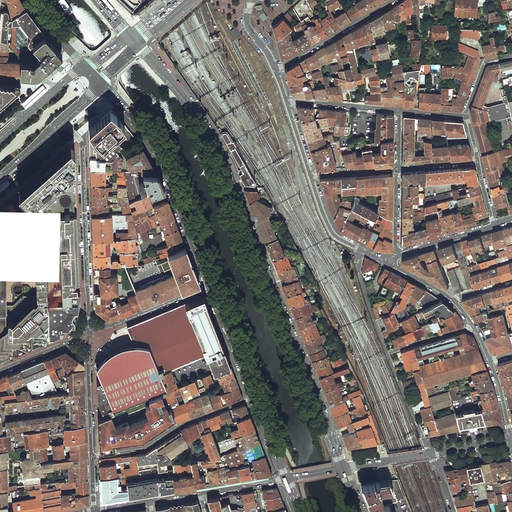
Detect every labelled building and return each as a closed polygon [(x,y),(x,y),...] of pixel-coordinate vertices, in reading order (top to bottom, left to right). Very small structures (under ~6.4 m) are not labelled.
[(20,0),(8,0),(12,17),(13,17),(26,10),(23,3),(20,0)] [(116,0),(131,14),(132,13),(140,4),(136,0),(116,0)] [(303,0),(301,3),(304,9),(311,5),(308,0),(303,0)] [(324,0),(325,0),(330,10),(337,6),(341,14),(338,15),(334,9),(330,11),(332,15),(339,27),(344,24),(350,20),(345,11),(339,0),(324,0)] [(354,2),(353,0),(351,0),(350,1),(353,7),(345,11),(350,20),(355,17),(361,14),(354,2)] [(372,8),(367,0),(358,0),(354,2),(361,14),(366,11),(372,8)] [(405,15),(406,22),(408,22),(408,18),(409,18),(408,12),(412,11),(411,0),(404,0),(405,15)] [(411,0),(412,11),(412,12),(419,12),(419,6),(419,1),(419,0),(411,0)] [(476,0),(454,0),(454,13),(476,14),(476,0)] [(511,0),(500,0),(501,3),(505,2),(506,9),(511,7),(511,0)] [(0,19),(0,41),(8,41),(10,41),(12,17),(10,18),(8,6),(2,3),(0,19)] [(392,7),(394,23),(401,22),(400,15),(398,3),(395,5),(392,7)] [(301,22),(307,18),(299,5),(292,9),(301,22)] [(381,14),(384,28),(393,26),(394,31),(396,31),(394,23),(392,7),(386,11),(381,14)] [(30,43),(31,45),(45,35),(26,10),(13,17),(14,23),(18,24),(18,23),(20,23),(21,22),(32,37),(31,39),(31,40),(30,41),(30,43)] [(488,21),(502,18),(502,17),(498,17),(498,16),(494,16),(493,11),(491,12),(488,12),(488,21)] [(370,20),(373,34),(383,32),(383,33),(385,33),(384,28),(381,14),(376,17),(370,20)] [(339,27),(332,15),(326,18),(333,31),(336,29),(339,27)] [(318,18),(317,17),(314,19),(317,23),(313,25),(320,38),(323,36),(326,34),(318,18)] [(333,31),(326,18),(322,21),(320,17),(318,18),(326,34),(329,33),(333,31)] [(290,30),(282,19),(279,22),(276,24),(273,27),(274,34),(276,41),(286,33),(290,30)] [(365,23),(368,41),(373,40),(371,34),(373,34),(370,20),(368,22),(365,23)] [(300,22),(293,28),(295,31),(300,28),(302,31),(304,30),(300,22)] [(354,44),(355,48),(358,48),(357,45),(366,43),(367,45),(369,45),(368,41),(365,23),(358,27),(351,31),(354,44)] [(305,33),(311,44),(315,41),(320,38),(313,25),(304,30),(305,33)] [(446,26),(432,25),(432,38),(446,38),(446,26)] [(460,29),(460,35),(479,39),(478,29),(460,29)] [(478,29),(479,39),(493,36),(492,30),(478,29)] [(342,37),(345,46),(354,44),(351,31),(347,34),(342,37)] [(305,47),(311,44),(305,33),(292,41),(286,33),(276,41),(278,49),(280,57),(282,61),(305,47)] [(54,44),(45,35),(31,45),(30,46),(34,52),(28,56),(21,59),(21,62),(20,74),(34,75),(37,75),(39,74),(41,72),(57,59),(62,54),(54,44)] [(335,41),(339,54),(346,52),(346,50),(345,46),(342,37),(338,39),(335,41)] [(413,40),(410,55),(419,56),(421,40),(413,40)] [(324,47),(329,61),(332,60),(331,56),(336,55),(336,58),(338,57),(339,61),(338,61),(339,63),(330,66),(332,71),(338,69),(343,67),(339,54),(335,41),(329,44),(324,47)] [(389,56),(386,42),(385,42),(385,43),(376,45),(377,48),(379,58),(389,56)] [(496,47),(495,42),(481,45),(483,59),(490,57),(497,56),(497,53),(496,47)] [(465,53),(480,60),(479,51),(458,43),(458,44),(457,50),(465,53)] [(320,50),(315,53),(319,64),(329,61),(324,47),(320,50)] [(372,59),(379,58),(377,48),(370,49),(372,59)] [(360,76),(359,72),(356,72),(351,49),(346,50),(346,52),(348,56),(350,66),(351,68),(354,77),(360,76)] [(369,51),(362,53),(363,59),(371,58),(369,51)] [(319,64),(315,53),(310,56),(304,59),(310,71),(312,75),(313,78),(317,77),(320,76),(322,75),(319,64)] [(460,78),(473,80),(480,60),(465,53),(460,78)] [(302,61),(299,62),(305,73),(310,71),(304,59),(302,61)] [(9,62),(0,60),(0,71),(8,72),(9,62)] [(254,63),(257,69),(262,67),(259,60),(254,63)] [(499,63),(501,70),(511,68),(511,60),(510,61),(499,63)] [(21,62),(9,61),(9,62),(8,72),(20,74),(21,62)] [(301,82),(303,81),(302,79),(301,80),(299,74),(305,73),(299,62),(285,70),(286,76),(287,81),(289,85),(301,82)] [(472,118),(473,124),(485,121),(482,110),(488,110),(489,113),(510,108),(508,102),(506,91),(505,90),(502,91),(503,94),(504,94),(505,97),(503,97),(504,103),(488,107),(483,107),(496,71),(501,70),(499,63),(489,66),(487,67),(486,68),(478,90),(470,111),(472,118)] [(403,70),(402,64),(391,66),(392,76),(394,83),(405,81),(403,70)] [(441,64),(424,64),(425,73),(434,73),(434,90),(435,92),(419,92),(418,108),(440,110),(440,88),(441,64)] [(343,67),(338,69),(339,75),(338,76),(340,88),(355,86),(355,85),(354,80),(346,80),(343,69),(343,67)] [(370,74),(375,73),(374,67),(359,70),(359,72),(360,76),(363,76),(370,74)] [(455,74),(455,67),(442,67),(442,78),(448,78),(449,77),(452,77),(452,74),(455,74)] [(346,80),(354,80),(354,77),(351,68),(343,69),(346,80)] [(409,107),(413,107),(414,81),(419,81),(419,69),(413,69),(403,70),(405,81),(404,106),(409,107)] [(375,73),(370,74),(373,95),(381,95),(380,88),(378,72),(375,73)] [(333,76),(332,76),(333,78),(334,78),(336,85),(329,85),(326,75),(322,75),(324,84),(324,86),(327,99),(335,100),(342,101),(340,88),(338,76),(333,76)] [(354,80),(355,85),(358,84),(358,87),(365,85),(363,76),(360,76),(354,77),(354,80)] [(394,83),(392,76),(385,77),(386,87),(380,88),(381,95),(382,104),(393,105),(404,106),(405,81),(394,83)] [(471,85),(473,80),(460,78),(458,93),(453,94),(453,88),(440,88),(440,110),(450,111),(460,112),(462,111),(471,85)] [(327,99),(324,86),(314,88),(311,79),(308,80),(309,83),(315,98),(321,99),(327,99)] [(0,82),(0,108),(7,102),(15,96),(20,91),(20,85),(15,85),(11,84),(5,84),(1,83),(0,82)] [(315,98),(309,83),(308,83),(308,84),(303,86),(301,82),(289,85),(290,88),(291,91),(303,87),(306,98),(311,98),(315,98)] [(46,89),(43,85),(22,103),(26,108),(46,89)] [(306,98),(303,87),(291,91),(292,94),(292,96),(293,96),(299,97),(306,98)] [(382,104),(381,95),(373,95),(368,95),(366,97),(366,103),(370,103),(382,104)] [(315,110),(314,110),(315,108),(311,108),(297,107),(296,107),(298,115),(301,122),(314,118),(318,117),(325,116),(326,109),(316,109),(316,110),(318,111),(318,112),(319,113),(319,115),(313,117),(313,113),(315,113),(315,110)] [(489,113),(490,120),(507,116),(511,115),(511,112),(510,108),(489,113)] [(119,118),(112,109),(110,111),(100,119),(89,129),(90,150),(90,158),(96,158),(96,159),(100,159),(100,161),(105,161),(106,160),(113,161),(113,160),(119,155),(117,152),(136,138),(119,118)] [(325,116),(327,121),(335,121),(336,110),(331,110),(326,109),(325,116)] [(335,130),(334,133),(347,133),(349,132),(350,126),(348,126),(345,126),(345,121),(346,111),(341,111),(336,110),(335,121),(335,130)] [(393,115),(377,114),(376,141),(393,139),(393,127),(393,115)] [(318,122),(315,123),(314,118),(301,122),(302,126),(303,130),(327,124),(327,121),(325,116),(318,117),(320,123),(318,123),(318,122)] [(403,132),(414,132),(414,129),(414,125),(417,125),(417,118),(403,117),(403,124),(403,132)] [(424,119),(417,118),(417,125),(417,129),(417,133),(417,141),(424,141),(431,142),(431,119),(424,119)] [(433,141),(433,131),(445,131),(444,120),(437,120),(431,119),(431,142),(433,141)] [(446,134),(446,137),(466,136),(462,122),(453,121),(444,120),(445,131),(446,134)] [(481,153),(493,150),(485,121),(473,124),(477,138),(481,153)] [(326,135),(327,135),(326,133),(321,135),(319,129),(323,128),(324,130),(329,129),(327,124),(303,130),(305,136),(307,142),(321,137),(326,135)] [(403,140),(403,147),(414,147),(414,132),(403,132),(403,140)] [(241,172),(238,174),(244,189),(254,190),(256,189),(256,187),(256,186),(244,164),(231,142),(227,135),(225,134),(223,135),(222,137),(222,138),(226,145),(238,167),(241,172)] [(310,150),(324,146),(321,137),(307,142),(308,146),(310,150)] [(393,161),(393,150),(393,139),(376,141),(369,142),(370,147),(374,165),(378,165),(391,164),(393,161)] [(423,161),(432,161),(431,145),(431,142),(424,141),(425,153),(422,154),(422,155),(414,155),(414,162),(423,161)] [(328,169),(337,168),(337,166),(336,166),(329,144),(324,146),(310,150),(313,160),(316,170),(328,169)] [(447,146),(449,159),(454,159),(464,158),(470,158),(471,156),(468,144),(447,146)] [(441,160),(449,159),(447,146),(447,145),(433,146),(433,145),(431,145),(432,161),(441,160)] [(511,145),(497,149),(500,160),(511,157),(511,145)] [(374,165),(370,147),(361,148),(362,151),(363,154),(365,166),(369,166),(374,165)] [(402,163),(414,162),(414,155),(414,147),(403,147),(403,155),(402,163)] [(150,161),(143,148),(126,157),(127,164),(129,167),(137,168),(138,172),(143,173),(156,174),(150,161)] [(485,169),(497,166),(493,150),(481,153),(483,161),(485,169)] [(365,166),(363,154),(356,155),(356,152),(355,152),(354,152),(354,151),(352,151),(352,152),(355,167),(360,166),(365,166)] [(7,275),(1,270),(0,271),(0,359),(48,340),(47,303),(46,265),(49,265),(49,255),(45,255),(44,217),(34,207),(38,202),(51,216),(55,216),(59,212),(65,212),(65,215),(75,214),(75,212),(74,206),(74,202),(76,200),(75,180),(73,179),(73,169),(72,154),(70,152),(21,195),(14,201),(11,198),(0,207),(0,233),(2,232),(26,258),(25,276),(36,277),(36,298),(6,322),(7,275)] [(355,167),(352,152),(342,154),(345,168),(350,167),(355,167)] [(112,171),(121,171),(121,165),(123,165),(123,159),(119,155),(113,160),(113,161),(112,171)] [(112,171),(113,161),(106,160),(105,161),(100,161),(100,159),(96,159),(96,158),(90,158),(90,163),(91,170),(112,171)] [(488,181),(499,178),(500,178),(497,166),(485,169),(487,175),(488,181)] [(467,168),(462,168),(463,182),(464,181),(465,180),(466,180),(467,180),(468,183),(467,183),(467,187),(479,184),(475,169),(472,167),(467,168)] [(425,171),(425,183),(436,182),(436,183),(456,182),(456,190),(457,189),(464,188),(463,182),(462,168),(456,169),(439,170),(425,171)] [(91,177),(91,185),(108,185),(108,182),(105,182),(106,173),(117,174),(117,186),(126,186),(123,172),(121,171),(112,171),(91,170),(91,177)] [(402,173),(402,184),(408,184),(408,181),(411,181),(414,182),(415,182),(417,181),(420,181),(419,184),(425,184),(425,183),(425,171),(414,172),(402,173)] [(128,202),(135,200),(130,172),(123,172),(126,186),(127,194),(128,202)] [(156,174),(143,173),(146,181),(139,183),(141,190),(141,189),(144,196),(148,195),(151,194),(163,189),(160,182),(156,174)] [(365,176),(356,176),(354,192),(360,191),(361,193),(363,193),(363,191),(373,191),(373,192),(376,192),(376,190),(381,190),(381,195),(379,195),(379,204),(378,204),(378,206),(379,206),(379,207),(378,207),(378,209),(379,209),(379,214),(392,219),(392,212),(392,198),(393,176),(390,174),(365,176)] [(344,193),(354,192),(356,176),(348,177),(340,178),(341,193),(342,199),(344,199),(344,193)] [(324,192),(337,197),(337,193),(341,193),(340,178),(321,179),(320,180),(322,186),(324,192)] [(499,186),(501,185),(500,180),(499,178),(488,181),(489,185),(490,188),(498,186),(499,186)] [(503,191),(503,193),(507,192),(511,190),(511,182),(504,185),(502,179),(500,180),(501,185),(502,187),(503,191)] [(402,189),(402,194),(418,195),(420,195),(425,195),(425,193),(420,193),(420,192),(418,192),(418,184),(408,184),(402,184),(402,189)] [(467,187),(465,187),(467,196),(469,195),(481,192),(480,188),(479,184),(467,187)] [(91,193),(107,194),(107,189),(113,189),(113,188),(116,188),(116,186),(108,185),(91,185),(91,189),(91,193)] [(126,186),(117,186),(116,194),(127,194),(126,186)] [(492,196),(503,193),(503,191),(500,191),(500,192),(498,186),(490,188),(491,192),(492,196)] [(163,189),(151,194),(154,200),(166,195),(165,193),(163,189)] [(254,190),(244,189),(247,198),(251,207),(255,199),(259,197),(256,190),(254,190)] [(457,199),(461,197),(460,196),(459,196),(457,189),(456,190),(452,191),(453,192),(455,199),(457,199)] [(337,197),(324,192),(326,200),(329,209),(333,219),(341,206),(342,204),(340,198),(337,197)] [(455,199),(453,192),(425,199),(425,205),(425,207),(438,203),(448,201),(451,200),(453,200),(455,199)] [(473,211),(485,208),(483,200),(481,192),(469,195),(470,201),(474,200),(476,206),(472,207),(473,210),(473,211)] [(92,203),(112,203),(112,202),(107,202),(107,197),(112,197),(112,194),(107,194),(91,193),(92,198),(92,203)] [(494,202),(495,208),(507,205),(506,205),(505,201),(499,202),(499,199),(500,199),(499,198),(504,197),(503,193),(492,196),(494,202)] [(127,194),(116,194),(116,204),(122,204),(129,204),(128,202),(127,194)] [(402,202),(402,209),(413,209),(418,209),(418,195),(402,194),(402,202)] [(129,204),(129,206),(134,204),(135,209),(131,211),(131,213),(151,207),(148,195),(144,196),(135,200),(128,202),(129,204)] [(457,199),(458,206),(471,203),(470,201),(469,195),(467,196),(461,197),(457,199)] [(255,199),(251,207),(254,214),(257,221),(268,216),(274,220),(279,218),(278,216),(274,218),(271,216),(267,215),(270,210),(271,211),(272,209),(271,209),(272,208),(255,199)] [(131,213),(136,231),(144,228),(153,225),(161,223),(174,218),(170,207),(168,201),(151,207),(131,213)] [(438,203),(439,210),(446,208),(447,210),(450,209),(450,208),(448,201),(438,203)] [(92,214),(110,214),(110,212),(107,212),(107,206),(112,206),(112,203),(92,203),(92,209),(92,214)] [(376,220),(379,214),(376,213),(376,214),(373,213),(372,211),(353,203),(351,208),(368,217),(376,220)] [(425,209),(426,213),(439,210),(438,203),(425,207),(425,209)] [(129,206),(129,204),(122,204),(122,213),(126,213),(131,213),(131,211),(130,208),(129,207),(129,206)] [(336,224),(339,230),(345,219),(346,216),(350,208),(341,206),(333,219),(336,224)] [(350,208),(346,216),(351,219),(353,215),(363,220),(359,227),(348,221),(348,220),(347,219),(346,220),(345,219),(339,230),(347,234),(356,238),(368,217),(351,208),(350,208)] [(474,214),(475,218),(487,215),(485,208),(473,211),(473,212),(474,214)] [(402,213),(402,217),(414,217),(426,217),(426,216),(426,213),(425,209),(423,209),(418,209),(418,211),(422,211),(422,214),(413,214),(413,209),(402,209),(402,213)] [(460,229),(464,228),(461,214),(459,209),(458,210),(458,211),(457,211),(458,214),(453,215),(453,213),(451,213),(456,230),(460,229)] [(448,232),(456,230),(451,213),(442,216),(440,212),(439,212),(439,213),(439,216),(440,218),(441,234),(448,232)] [(131,213),(126,213),(126,219),(128,219),(129,232),(129,238),(136,237),(137,237),(136,231),(131,213)] [(65,215),(59,215),(59,219),(53,226),(60,233),(62,293),(78,292),(77,287),(76,287),(67,288),(67,283),(76,283),(77,283),(75,214),(65,215)] [(93,239),(112,238),(112,214),(110,214),(92,214),(92,226),(93,239)] [(392,223),(392,219),(379,214),(376,220),(378,221),(382,222),(392,227),(392,223)] [(470,226),(477,224),(475,218),(474,214),(465,217),(464,214),(461,214),(464,228),(470,226)] [(265,242),(276,238),(268,216),(257,221),(261,231),(265,242)] [(371,232),(372,231),(364,227),(365,224),(366,224),(368,221),(372,223),(373,224),(370,229),(372,230),(373,229),(375,226),(378,221),(376,220),(368,217),(356,238),(360,241),(365,243),(371,232)] [(402,225),(402,234),(408,231),(408,228),(414,228),(414,222),(414,217),(402,217),(402,225)] [(162,224),(164,232),(165,233),(178,229),(176,223),(174,218),(161,223),(162,224)] [(435,236),(441,234),(440,218),(426,222),(427,227),(428,238),(435,236)] [(392,227),(382,222),(379,228),(380,229),(382,229),(391,233),(392,230),(392,227)] [(503,229),(506,242),(511,240),(511,225),(510,227),(503,229)] [(428,238),(427,227),(416,230),(416,228),(414,228),(414,230),(415,242),(422,240),(428,238)] [(144,228),(136,231),(137,237),(139,243),(147,240),(144,228)] [(178,229),(165,233),(169,245),(171,244),(182,239),(180,234),(178,229)] [(391,233),(382,229),(379,235),(383,237),(391,240),(391,237),(391,233)] [(497,247),(498,248),(499,248),(499,246),(507,244),(506,242),(503,229),(498,230),(494,232),(497,247)] [(408,244),(415,242),(414,230),(408,231),(402,234),(401,246),(408,244)] [(371,232),(365,243),(369,245),(372,247),(378,237),(379,235),(371,232)] [(481,235),(486,251),(488,250),(486,246),(493,244),(494,248),(497,247),(494,232),(487,234),(481,235)] [(468,239),(475,257),(478,256),(475,249),(481,247),(483,252),(486,251),(481,235),(474,237),(468,239)] [(137,239),(136,237),(129,238),(116,238),(112,238),(93,239),(94,256),(94,265),(124,264),(138,263),(137,253),(138,253),(138,251),(137,251),(137,244),(136,244),(136,239),(137,239)] [(272,259),(286,254),(285,253),(283,253),(277,240),(279,239),(279,237),(278,237),(276,238),(265,242),(269,251),(272,259)] [(391,240),(383,237),(382,239),(378,237),(372,247),(382,248),(391,250),(391,240)] [(470,265),(478,263),(475,257),(468,239),(464,240),(461,242),(466,255),(471,253),(473,258),(468,259),(470,265)] [(468,265),(470,265),(468,259),(466,255),(461,242),(457,243),(453,244),(458,258),(460,262),(462,267),(468,265)] [(169,245),(159,248),(162,256),(169,253),(173,252),(171,244),(169,245)] [(438,248),(445,266),(446,266),(446,263),(458,258),(453,244),(445,246),(438,248)] [(177,272),(135,289),(143,307),(149,304),(199,284),(192,265),(185,247),(173,252),(169,253),(177,272)] [(427,260),(428,261),(437,258),(434,250),(419,254),(423,261),(427,260)] [(291,267),(297,265),(296,261),(292,262),(293,264),(290,265),(286,254),(272,259),(274,265),(277,271),(291,267)] [(403,259),(402,263),(408,266),(425,276),(447,288),(449,287),(437,258),(428,261),(431,268),(428,269),(423,261),(419,254),(403,259)] [(362,272),(363,276),(366,275),(367,272),(367,271),(373,269),(375,271),(378,264),(372,261),(365,257),(362,272)] [(498,280),(502,279),(499,266),(497,261),(496,258),(491,259),(488,260),(487,260),(489,264),(494,262),(496,267),(490,269),(493,282),(498,280)] [(468,265),(470,273),(472,273),(472,271),(482,268),(480,262),(478,263),(470,265),(468,265)] [(508,277),(511,276),(511,267),(511,263),(499,266),(502,279),(508,277)] [(124,264),(94,265),(94,273),(99,273),(99,279),(101,279),(101,286),(100,286),(100,291),(95,291),(95,300),(115,299),(129,299),(133,310),(138,309),(143,307),(135,289),(124,264)] [(462,267),(461,267),(468,289),(474,287),(471,275),(470,273),(468,265),(462,267)] [(282,283),(296,279),(291,267),(277,271),(279,278),(282,283)] [(400,292),(407,280),(384,268),(379,278),(378,281),(400,292)] [(455,293),(462,291),(454,269),(452,270),(447,271),(455,293)] [(490,283),(493,282),(490,269),(483,271),(487,284),(490,283)] [(480,286),(487,284),(483,271),(471,275),(474,287),(480,286)] [(286,295),(310,287),(309,284),(303,286),(303,287),(300,288),(296,279),(282,283),(284,290),(286,295)] [(395,302),(389,313),(393,311),(397,309),(403,306),(408,297),(415,284),(411,282),(407,280),(400,292),(403,294),(402,296),(401,295),(400,297),(402,298),(399,301),(396,300),(395,302)] [(365,283),(368,295),(374,293),(370,281),(365,283)] [(415,284),(408,297),(415,300),(426,290),(420,287),(415,284)] [(311,289),(310,287),(286,295),(288,301),(290,306),(309,300),(315,298),(313,294),(303,298),(302,294),(305,293),(304,291),(306,290),(307,291),(311,289)] [(496,304),(497,308),(501,307),(503,306),(501,300),(503,299),(505,305),(506,305),(509,304),(508,301),(508,299),(504,287),(498,289),(492,290),(495,301),(496,304)] [(415,300),(414,301),(419,311),(441,300),(442,299),(434,295),(426,290),(415,300)] [(485,304),(487,311),(489,310),(487,304),(492,302),(495,301),(492,290),(487,292),(482,294),(484,302),(485,304)] [(80,292),(78,292),(62,293),(63,303),(47,303),(48,340),(63,334),(64,332),(64,331),(63,330),(62,330),(61,330),(61,329),(69,329),(70,326),(76,319),(77,314),(78,310),(79,306),(80,302),(80,292)] [(468,308),(473,315),(484,312),(487,311),(485,304),(481,305),(482,310),(480,311),(478,304),(484,302),(482,294),(472,296),(463,299),(463,301),(468,308)] [(111,348),(105,354),(102,353),(100,358),(100,359),(97,364),(97,368),(102,381),(97,384),(97,388),(100,401),(100,405),(104,416),(164,391),(167,390),(160,373),(171,369),(207,354),(224,348),(206,301),(203,295),(165,311),(128,326),(133,340),(126,341),(120,343),(115,345),(111,348)] [(109,320),(121,315),(115,299),(95,300),(95,305),(95,311),(102,315),(109,320)] [(126,313),(133,310),(129,299),(115,299),(121,315),(126,313)] [(371,303),(375,318),(380,316),(377,307),(380,306),(384,315),(389,313),(395,302),(387,299),(371,303)] [(295,317),(308,311),(305,305),(310,303),(309,300),(290,306),(293,311),(295,317)] [(419,311),(418,312),(421,316),(437,309),(439,313),(432,316),(434,320),(437,318),(453,311),(447,306),(441,300),(419,311)] [(511,303),(509,304),(506,305),(508,310),(511,327),(511,331),(508,332),(494,336),(492,330),(483,332),(487,341),(491,350),(499,353),(511,349),(511,303)] [(403,306),(397,309),(402,320),(408,317),(403,306)] [(494,309),(489,310),(487,311),(488,313),(487,313),(487,315),(488,314),(488,315),(502,311),(501,307),(497,308),(494,309)] [(299,327),(315,320),(314,317),(311,317),(309,311),(308,311),(295,317),(297,322),(299,327)] [(384,315),(382,316),(387,327),(398,322),(393,311),(389,313),(384,315)] [(453,311),(437,318),(439,324),(445,322),(447,326),(442,328),(441,326),(440,326),(442,333),(453,330),(464,327),(461,320),(461,319),(455,311),(453,311)] [(475,318),(477,321),(485,319),(486,318),(484,312),(473,315),(475,318)] [(420,325),(414,314),(408,317),(402,320),(398,322),(387,327),(381,330),(383,334),(398,327),(397,326),(402,324),(405,330),(401,332),(402,333),(411,329),(420,325)] [(486,318),(485,319),(486,323),(490,322),(492,330),(494,336),(508,332),(503,315),(503,314),(486,318)] [(434,320),(429,321),(432,329),(437,328),(439,334),(442,333),(440,326),(439,324),(437,318),(434,320)] [(320,333),(323,332),(323,330),(321,331),(321,329),(317,330),(314,324),(318,323),(318,321),(319,320),(318,319),(315,320),(299,327),(302,334),(304,340),(320,333)] [(429,321),(420,325),(424,336),(425,338),(428,337),(426,332),(432,329),(429,321)] [(424,336),(420,325),(411,329),(415,337),(421,335),(422,337),(424,336)] [(415,337),(411,329),(402,333),(406,341),(415,337)] [(306,345),(321,339),(319,335),(321,335),(320,333),(304,340),(305,342),(306,345)] [(406,341),(402,333),(392,337),(395,346),(397,346),(406,343),(406,342),(406,341)] [(465,333),(460,334),(465,351),(470,350),(467,341),(473,338),(473,337),(471,336),(465,333)] [(470,350),(478,348),(476,343),(473,338),(467,341),(470,350)] [(324,347),(325,346),(325,345),(323,345),(321,339),(306,345),(308,349),(309,353),(324,347)] [(327,355),(328,354),(327,352),(326,353),(324,347),(309,353),(311,357),(312,360),(327,355)] [(224,348),(207,354),(214,371),(216,370),(230,365),(227,356),(224,348)] [(414,348),(400,352),(404,364),(417,360),(414,348)] [(465,351),(419,365),(420,368),(423,381),(425,386),(432,384),(470,373),(486,368),(482,358),(478,348),(470,350),(465,351)] [(56,371),(58,376),(69,373),(79,360),(72,356),(66,350),(50,357),(54,366),(62,363),(64,367),(56,371)] [(315,367),(330,362),(327,355),(312,360),(314,364),(315,367)] [(330,362),(333,371),(348,365),(344,356),(330,362)] [(54,366),(50,357),(47,358),(44,360),(52,379),(58,376),(56,371),(54,366)] [(500,370),(502,376),(511,372),(511,359),(498,364),(500,370)] [(33,397),(58,394),(52,379),(44,360),(32,364),(21,369),(26,382),(30,390),(33,397)] [(84,364),(79,360),(69,373),(58,376),(65,393),(85,390),(85,379),(84,364)] [(404,364),(395,367),(396,368),(402,367),(403,365),(405,369),(413,367),(414,370),(420,368),(419,365),(417,360),(404,364)] [(319,376),(333,371),(330,362),(315,367),(319,376)] [(230,365),(216,370),(220,382),(222,381),(234,376),(232,370),(230,365)] [(350,368),(348,365),(333,371),(319,376),(321,383),(324,390),(341,384),(345,382),(343,379),(336,382),(333,375),(349,369),(350,368)] [(414,370),(406,372),(407,374),(414,371),(417,380),(415,381),(414,379),(413,380),(413,379),(402,382),(404,387),(418,383),(423,381),(420,368),(414,370)] [(486,368),(470,373),(472,378),(469,379),(466,380),(467,382),(468,382),(489,376),(487,372),(486,368)] [(11,383),(13,388),(26,382),(21,369),(14,372),(7,374),(11,383)] [(167,390),(164,391),(167,399),(169,404),(175,418),(177,422),(184,420),(191,417),(185,402),(179,404),(176,394),(181,392),(178,386),(171,369),(160,373),(167,390)] [(504,382),(506,388),(511,386),(511,372),(502,376),(504,382)] [(201,376),(206,388),(214,384),(210,373),(201,376)] [(0,388),(6,386),(11,383),(7,374),(0,377),(0,388)] [(225,391),(238,386),(236,381),(234,376),(222,381),(225,391)] [(489,376),(468,382),(469,385),(474,384),(476,389),(469,391),(470,394),(475,393),(478,392),(493,387),(491,382),(489,376)] [(193,380),(178,386),(181,392),(185,402),(191,417),(198,414),(206,411),(199,394),(198,392),(198,391),(193,380)] [(423,381),(418,383),(425,406),(430,405),(428,398),(428,396),(427,394),(425,386),(423,381)] [(11,383),(6,386),(10,394),(15,393),(13,388),(11,383)] [(330,405),(343,400),(338,389),(342,387),(341,384),(324,390),(327,398),(330,405)] [(427,394),(444,389),(444,387),(441,388),(441,387),(438,388),(437,386),(433,387),(432,384),(425,386),(427,394)] [(451,400),(461,397),(461,395),(460,396),(459,394),(456,395),(454,389),(459,388),(458,385),(454,386),(448,388),(448,390),(449,392),(451,400)] [(240,391),(238,386),(225,391),(218,393),(218,394),(222,404),(232,401),(242,397),(240,391)] [(478,392),(481,399),(495,395),(494,392),(493,387),(478,392)] [(427,394),(428,396),(448,390),(448,388),(444,389),(427,394)] [(0,434),(3,434),(2,405),(5,405),(6,410),(65,402),(65,398),(70,398),(71,421),(66,421),(66,414),(7,422),(7,434),(13,433),(24,432),(47,428),(64,426),(86,423),(86,409),(85,390),(65,393),(58,394),(33,397),(18,399),(6,400),(0,401),(0,434)] [(30,390),(16,395),(18,399),(33,397),(30,390)] [(362,393),(360,390),(346,395),(347,397),(345,398),(346,399),(359,394),(362,393)] [(111,447),(111,450),(115,449),(114,442),(143,439),(175,418),(169,404),(164,407),(162,401),(167,399),(164,391),(104,416),(98,418),(98,427),(117,427),(116,426),(115,422),(141,412),(140,409),(146,407),(149,413),(156,410),(159,414),(142,425),(135,428),(117,430),(101,431),(102,448),(111,447)] [(199,394),(206,411),(210,409),(214,408),(209,397),(207,391),(199,394)] [(451,400),(449,392),(428,398),(430,405),(432,410),(452,404),(451,400)] [(218,406),(222,404),(218,394),(209,397),(214,408),(218,406)] [(334,416),(363,405),(359,394),(346,399),(343,400),(330,405),(332,411),(334,416)] [(477,400),(478,403),(481,402),(483,408),(480,408),(481,410),(481,411),(498,406),(497,401),(495,395),(481,399),(477,400)] [(246,409),(244,404),(231,409),(235,420),(248,414),(246,409)] [(352,421),(367,415),(363,405),(334,416),(337,421),(339,426),(347,423),(352,421)] [(425,406),(419,408),(422,420),(434,418),(432,411),(432,410),(430,405),(425,406)] [(455,414),(452,405),(449,406),(449,407),(451,414),(438,418),(436,411),(435,410),(432,411),(434,418),(439,433),(459,429),(455,414)] [(494,424),(502,422),(500,415),(498,406),(481,411),(486,425),(494,424)] [(117,427),(98,427),(99,451),(111,450),(111,447),(102,448),(101,431),(117,430),(135,428),(142,425),(159,414),(156,410),(149,413),(150,417),(130,424),(129,421),(116,426),(117,427)] [(231,421),(232,421),(228,410),(223,412),(219,414),(222,420),(222,422),(227,420),(228,422),(231,421)] [(481,410),(455,414),(459,429),(486,425),(481,411),(481,410)] [(212,429),(219,426),(219,423),(218,422),(222,420),(219,414),(206,419),(210,430),(212,429)] [(232,421),(231,421),(232,423),(236,422),(238,426),(229,430),(232,436),(233,436),(254,428),(251,422),(248,414),(235,420),(232,421)] [(352,421),(354,427),(372,420),(370,414),(367,415),(352,421)] [(428,435),(439,433),(434,418),(422,420),(419,421),(420,425),(423,424),(424,423),(428,422),(430,428),(427,429),(428,435)] [(184,427),(180,430),(186,439),(195,437),(194,436),(201,434),(204,443),(202,444),(205,451),(207,450),(210,457),(214,457),(220,456),(215,443),(210,431),(210,430),(206,419),(193,424),(184,427)] [(354,427),(352,421),(347,423),(350,432),(342,435),(345,442),(347,448),(362,446),(356,431),(354,427)] [(86,423),(64,426),(65,442),(70,442),(87,439),(87,432),(86,423)] [(362,446),(377,443),(375,437),(371,427),(356,431),(362,446)] [(47,428),(24,432),(26,447),(30,447),(38,446),(46,445),(49,444),(47,428)] [(254,428),(233,436),(234,439),(239,437),(242,443),(236,445),(237,447),(234,448),(235,450),(258,440),(256,434),(254,428)] [(160,443),(157,445),(157,470),(163,469),(163,465),(161,463),(168,459),(167,457),(186,444),(186,439),(180,430),(160,443)] [(3,434),(0,434),(0,450),(14,449),(13,433),(7,434),(3,434)] [(87,439),(70,442),(71,458),(87,456),(87,448),(87,439)] [(222,455),(224,467),(227,466),(232,464),(237,463),(247,460),(251,458),(264,454),(261,447),(258,440),(235,450),(222,455)] [(63,442),(52,444),(54,460),(65,459),(63,442)] [(48,461),(46,445),(38,446),(40,462),(48,461)] [(155,492),(159,492),(157,475),(157,470),(157,445),(145,453),(141,453),(136,454),(138,473),(126,474),(126,475),(126,478),(128,497),(144,494),(155,492)] [(23,464),(25,484),(41,482),(40,475),(44,471),(54,469),(53,461),(48,461),(40,462),(38,446),(30,447),(31,457),(24,458),(25,463),(23,464)] [(0,485),(10,485),(8,462),(7,462),(7,454),(9,454),(8,450),(0,450),(0,485)] [(124,474),(126,474),(138,473),(136,454),(133,454),(131,455),(131,460),(123,461),(124,467),(123,467),(124,474)] [(251,458),(256,475),(263,474),(271,473),(268,464),(264,454),(251,458)] [(100,461),(100,464),(115,462),(120,461),(123,461),(131,460),(131,455),(127,455),(100,458),(100,461)] [(224,481),(228,480),(224,467),(222,455),(220,456),(214,457),(217,466),(220,482),(224,481)] [(54,460),(53,461),(54,469),(55,481),(61,480),(88,477),(88,467),(87,456),(71,458),(65,459),(54,460)] [(200,459),(202,467),(214,466),(214,467),(216,467),(217,466),(214,457),(210,457),(200,459)] [(251,458),(247,460),(248,464),(251,477),(253,477),(256,476),(256,475),(251,458)] [(200,485),(205,484),(203,474),(199,475),(197,468),(202,467),(200,459),(190,461),(195,486),(200,485)] [(501,460),(496,461),(498,471),(500,478),(511,475),(511,470),(511,468),(510,461),(509,460),(508,459),(507,459),(501,460)] [(100,471),(100,477),(124,474),(123,467),(124,467),(123,461),(120,461),(121,472),(116,472),(115,462),(100,464),(100,471)] [(184,488),(195,486),(190,461),(172,464),(172,467),(173,489),(184,488)] [(492,462),(489,462),(495,494),(501,492),(503,492),(501,482),(496,483),(494,472),(498,471),(496,461),(492,462)] [(495,494),(489,462),(484,463),(480,464),(482,478),(487,503),(497,501),(495,494)] [(234,480),(240,479),(237,466),(237,463),(232,464),(233,467),(228,469),(227,466),(224,467),(228,480),(228,481),(234,480)] [(245,478),(251,477),(248,464),(237,466),(240,479),(245,478)] [(466,466),(469,481),(482,478),(480,464),(473,465),(466,466)] [(220,482),(217,466),(216,467),(216,468),(207,470),(209,483),(214,483),(220,482)] [(464,488),(470,487),(469,481),(466,466),(455,468),(444,470),(447,480),(451,490),(463,488),(464,488)] [(166,491),(173,489),(172,467),(163,469),(157,470),(157,475),(159,492),(166,491)] [(115,499),(128,497),(126,478),(121,478),(122,489),(118,489),(118,476),(126,475),(126,474),(124,474),(100,477),(101,489),(101,501),(115,499)] [(61,480),(61,488),(71,487),(75,485),(76,491),(72,491),(72,492),(72,494),(89,493),(89,485),(88,477),(61,480)] [(397,478),(389,479),(396,499),(404,497),(404,496),(397,478)] [(511,478),(500,481),(501,482),(503,492),(505,491),(511,490),(511,478)] [(367,497),(371,510),(389,502),(396,499),(389,479),(361,484),(367,497)] [(42,489),(44,511),(53,510),(62,508),(61,493),(61,488),(61,480),(55,481),(41,482),(42,489)] [(277,487),(262,489),(266,510),(268,510),(268,511),(286,511),(280,496),(277,487)] [(453,498),(455,506),(473,503),(470,487),(464,488),(466,497),(458,498),(457,495),(452,495),(453,498)] [(39,511),(44,511),(42,489),(36,489),(37,497),(13,501),(14,508),(14,511),(39,511)] [(9,509),(8,495),(7,491),(0,491),(0,511),(14,511),(14,508),(9,509)] [(257,511),(253,491),(242,493),(244,507),(232,510),(231,507),(228,507),(225,496),(216,497),(207,499),(211,511),(257,511)] [(61,493),(62,508),(75,506),(88,504),(89,503),(89,493),(72,494),(72,492),(61,493)] [(408,511),(403,498),(389,503),(393,511),(408,511)] [(200,511),(197,500),(177,504),(156,507),(156,511),(200,511)] [(372,511),(392,511),(389,503),(389,502),(371,510),(372,511)] [(457,511),(471,511),(469,511),(468,508),(475,507),(476,509),(481,508),(481,507),(482,506),(482,511),(489,511),(488,507),(487,503),(474,505),(473,503),(455,506),(457,511)]
